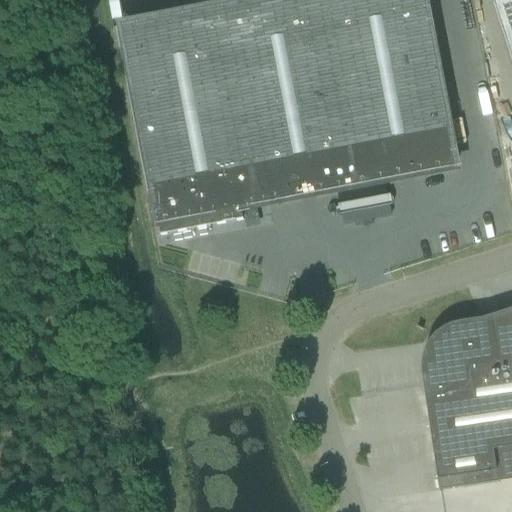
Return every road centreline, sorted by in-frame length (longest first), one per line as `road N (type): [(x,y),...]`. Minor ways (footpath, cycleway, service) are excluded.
road 1 (unclassified): [(355,511),(320,349),(335,322),(511,261)]
road 2 (track): [(0,355),(133,385),(159,511)]
